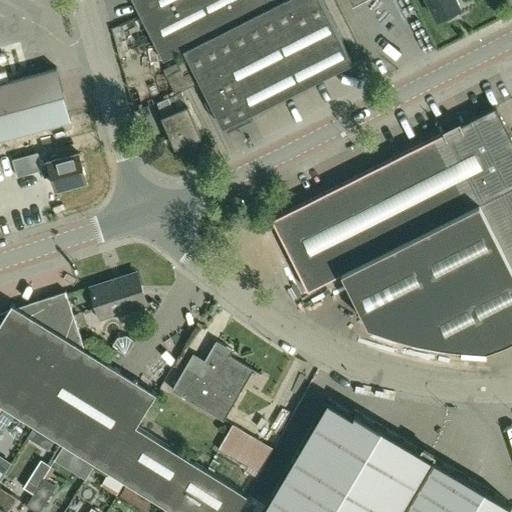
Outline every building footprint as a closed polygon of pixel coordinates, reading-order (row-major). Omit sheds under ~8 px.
[(252,117),(249,111),(353,59),(324,0),(135,0),(164,56),(185,45),(227,130),(252,117)] [(351,0),(353,3),(357,0),(427,0),(437,19),(461,8),(456,0),(351,0)] [(180,90),(196,83),(184,58),(162,68),(174,93),(175,93),(180,90)] [(0,138),(71,119),(57,68),(0,83),(0,138)] [(301,99),(311,115),(331,103),(321,87),(301,99)] [(186,106),(180,90),(175,93),(175,94),(156,101),(164,122),(163,123),(173,147),(199,137),(186,106)] [(511,137),(495,104),(271,219),(308,290),(343,272),(368,322),(392,330),(418,337),(441,341),(464,344),(487,345),(506,339),(511,335),(511,137)] [(55,188),(85,179),(78,153),(40,163),(37,152),(11,159),(16,176),(40,169),(43,177),(51,175),(55,188)] [(101,318),(146,303),(136,272),(91,287),(101,318)] [(0,403),(176,511),(236,511),(248,494),(136,425),(157,392),(85,348),(66,290),(17,307),(12,303),(8,309),(0,312),(0,403)] [(201,367),(189,360),(173,389),(224,419),(242,387),(219,374),(230,354),(233,349),(217,339),(205,359),(201,367)] [(257,511),(502,511),(508,501),(351,409),(350,412),(325,398),(257,511)] [(437,413),(434,430),(453,433),(456,416),(437,413)] [(275,449),(233,425),(219,449),(248,466),(246,470),(259,478),(275,449)] [(24,487),(33,493),(44,477),(51,465),(41,459),(24,487)] [(44,477),(33,493),(26,504),(39,511),(56,485),(44,477)] [(0,503),(0,511),(7,511),(17,497),(8,491),(0,503)]
